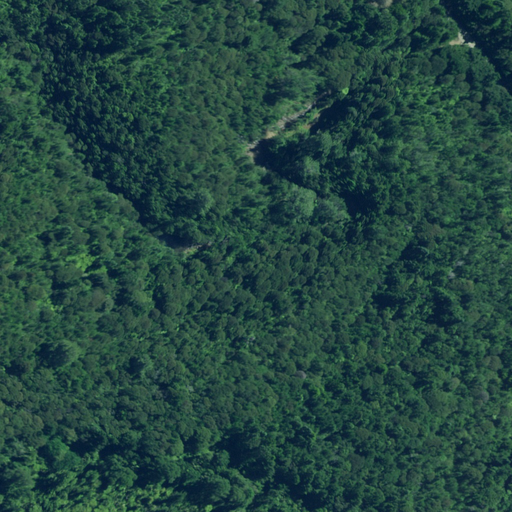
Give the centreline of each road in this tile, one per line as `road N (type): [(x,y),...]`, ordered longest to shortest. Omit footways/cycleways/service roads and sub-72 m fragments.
road 1 (track): [(306,118),(346,80),(465,39)]
road 2 (tertiary): [(435,0),(484,62),(511,116)]
